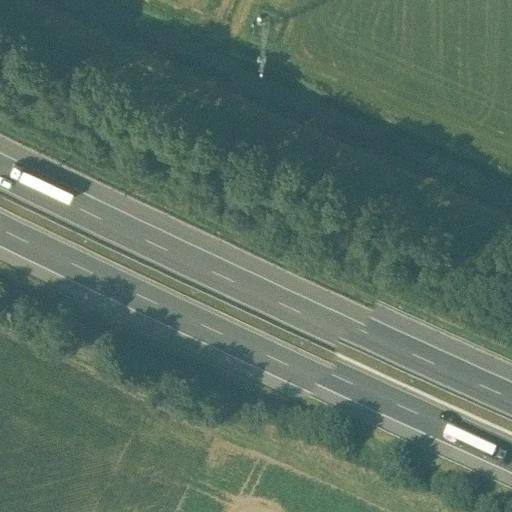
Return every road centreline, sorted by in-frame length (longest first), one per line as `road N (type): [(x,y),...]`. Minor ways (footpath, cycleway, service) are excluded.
road 1 (motorway): [(0,222),(511,461)]
road 2 (motorway): [(511,407),(0,172)]
